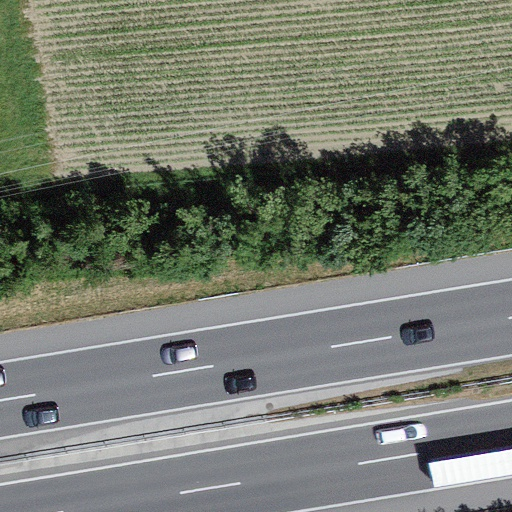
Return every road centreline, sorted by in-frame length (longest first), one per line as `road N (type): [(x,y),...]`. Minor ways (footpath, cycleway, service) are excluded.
road 1 (motorway): [(511,321),(0,404)]
road 2 (motorway): [(75,511),(511,441)]
